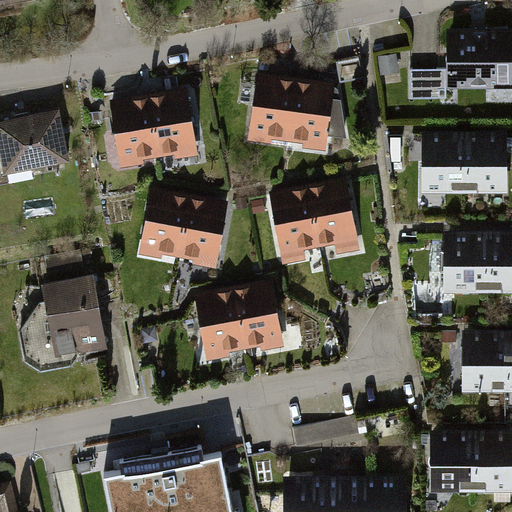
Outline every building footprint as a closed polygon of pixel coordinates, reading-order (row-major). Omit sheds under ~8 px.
[(511,25),(447,27),(447,67),(410,67),(410,99),(448,99),(448,86),(511,84),(511,25)] [(395,54),(381,55),(382,67),(397,66),(395,54)] [(335,79),(255,69),(247,135),(327,145),(335,79)] [(186,86),(108,97),(118,164),(196,153),(186,86)] [(56,106),(0,116),(0,160),(1,166),(4,165),(7,179),(33,174),(30,160),(64,154),(56,106)] [(428,186),(466,186),(466,135),(428,135),(428,186)] [(503,135),(466,135),(466,186),(503,186),(503,135)] [(226,197),(149,185),(138,255),(214,268),(226,197)] [(353,185),(276,199),(290,273),(325,267),(367,259),(353,185)] [(244,195),(235,196),(236,205),(245,204),(244,195)] [(511,234),(490,235),(490,285),(511,285),(511,234)] [(470,285),(490,285),(490,235),(450,235),(450,250),(430,250),(430,270),(449,270),(449,285),(456,285),(456,292),(470,292),(470,285)] [(38,280),(51,351),(106,341),(89,247),(43,256),(48,278),(38,280)] [(269,278),(195,292),(206,352),(281,338),(269,278)] [(154,324),(141,326),(143,341),(157,338),(154,324)] [(511,327),(462,327),(463,391),(511,390),(511,327)] [(454,329),(439,330),(439,339),(455,338),(454,329)] [(356,415),(292,426),(296,448),(360,436),(356,415)] [(511,426),(429,428),(430,489),(511,487),(511,426)] [(81,462),(90,511),(231,511),(219,451),(175,461),(172,450),(171,444),(124,453),(81,462)] [(408,511),(408,472),(281,471),(280,511),(408,511)] [(18,511),(12,482),(0,484),(0,511),(18,511)]
